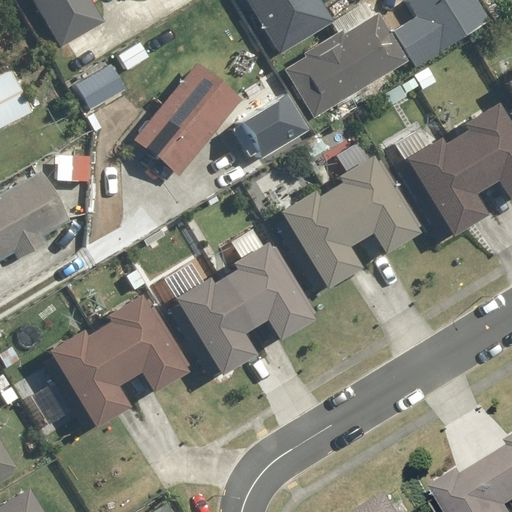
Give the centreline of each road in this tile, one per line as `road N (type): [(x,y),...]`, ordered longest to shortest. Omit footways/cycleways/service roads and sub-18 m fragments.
road 1 (residential): [(511,314),(292,450),(258,479),(246,511)]
road 2 (unknown): [(0,275),(131,198)]
